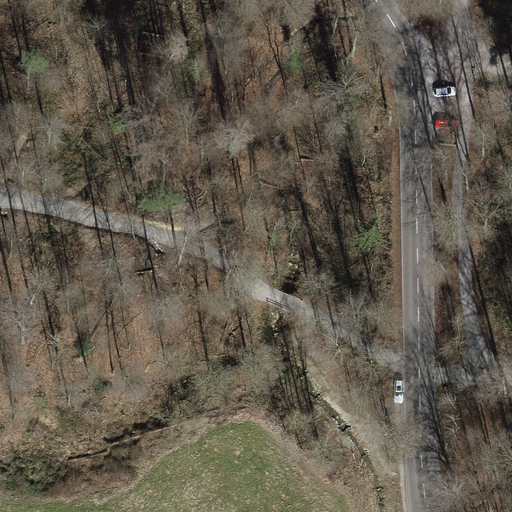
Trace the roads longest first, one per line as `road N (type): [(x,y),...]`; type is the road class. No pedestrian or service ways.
road 1 (track): [(0,201),(79,212),(195,246),(415,366),(493,378)]
road 2 (tertiary): [(426,511),(417,463),(413,75),(405,45),(376,0)]
